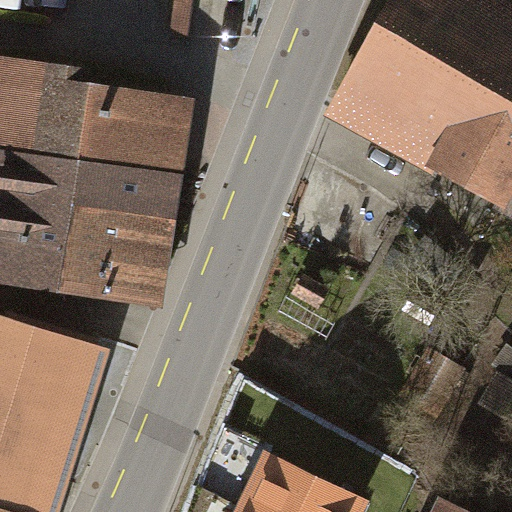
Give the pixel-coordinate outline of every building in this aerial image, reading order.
[(511,0),(405,0),(332,123),(511,229),(511,0)] [(202,94),(0,63),(0,284),(168,310),(202,94)] [(0,511),(69,511),(118,354),(0,317),(0,511)] [(458,367),(418,345),(391,393),(432,415),(458,367)] [(511,417),(511,381),(492,370),(474,403),(510,422),(511,417)] [(299,511),(316,468),(252,444),(225,511),(299,511)]
